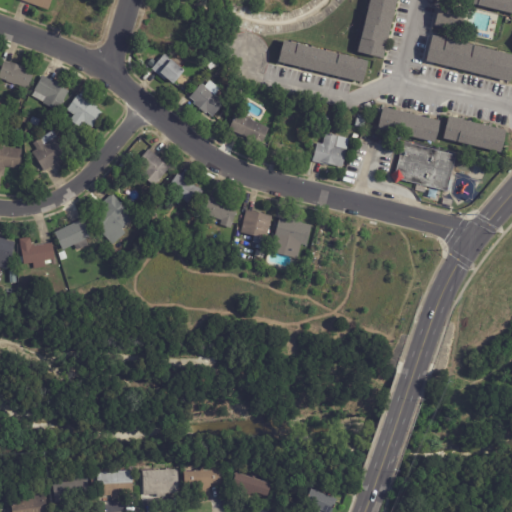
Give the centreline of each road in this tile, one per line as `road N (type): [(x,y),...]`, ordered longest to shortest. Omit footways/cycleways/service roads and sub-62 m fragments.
road 1 (residential): [(478,236),(242,172),(144,108),(108,71),(0,28)]
road 2 (secondary): [(511,195),(449,283),(415,368)]
road 3 (residential): [(144,108),(89,175),(62,194),(0,205)]
road 4 (secondary): [(415,368),(371,500)]
